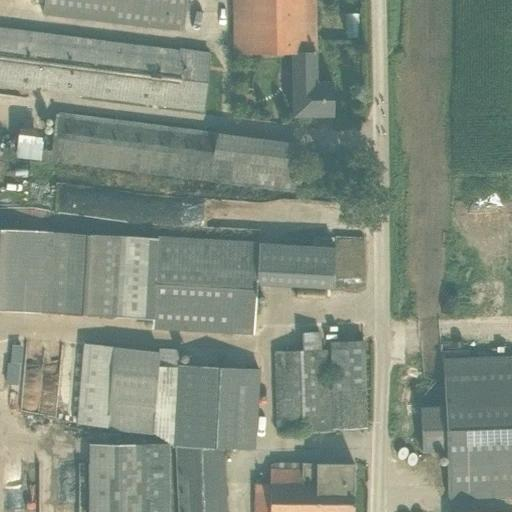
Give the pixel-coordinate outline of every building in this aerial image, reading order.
[(42,0),(41,15),(180,30),(184,0),(42,0)] [(311,0),(229,0),(231,53),(281,53),(313,52),(311,0)] [(0,84),(202,110),(208,53),(178,48),(177,50),(0,26),(0,84)] [(313,82),(313,52),(281,53),(279,84),(289,84),(290,115),(331,114),(331,83),(313,82)] [(297,194),(303,144),(55,112),(50,150),(37,148),(39,129),(19,127),(14,158),(297,194)] [(43,182),(40,207),(123,220),(127,194),(43,182)] [(223,211),(221,223),(246,227),(248,215),(223,211)] [(332,288),(333,247),(0,228),(0,308),(151,319),(150,328),(252,333),(253,285),(332,288)] [(275,433),(364,427),(360,340),(328,341),(329,389),(326,389),(325,349),(319,349),(318,331),(300,331),(300,350),(272,351),(275,433)] [(177,511),(225,511),(223,447),(252,449),(258,368),(176,362),(176,349),(156,347),(156,351),(82,343),(75,422),(104,427),(103,429),(150,433),(175,444),(177,511)] [(446,498),(511,495),(511,356),(441,359),(442,407),(418,406),(420,450),(444,452),(446,498)] [(388,409),(389,431),(399,430),(398,408),(388,409)] [(87,511),(165,511),(165,443),(87,444),(87,511)] [(352,484),(352,463),(272,461),(272,468),(268,468),(268,483),(352,484)] [(350,511),(352,484),(268,483),(253,483),(252,511),(350,511)]
